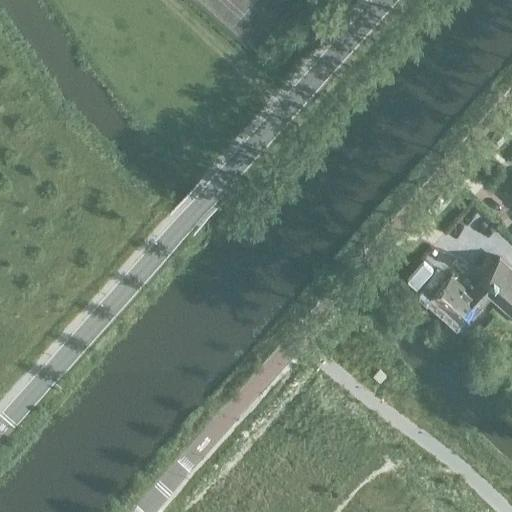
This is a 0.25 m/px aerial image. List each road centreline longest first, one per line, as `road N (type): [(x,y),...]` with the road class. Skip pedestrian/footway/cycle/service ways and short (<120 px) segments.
road 1 (tertiary): [(0,429),(386,0)]
road 2 (residential): [(146,511),(511,99)]
